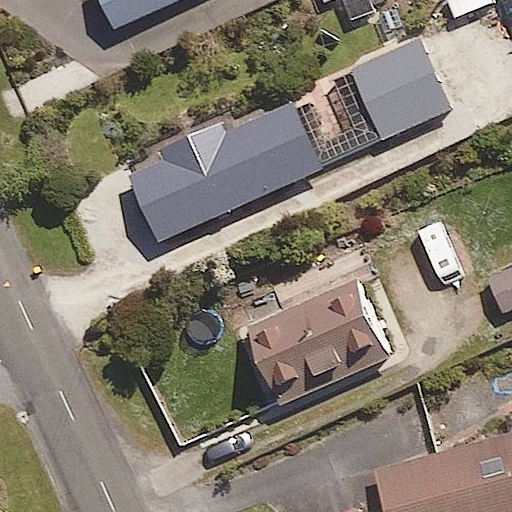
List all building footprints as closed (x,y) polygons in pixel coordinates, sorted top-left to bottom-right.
[(107,0),(119,27),(178,0),(107,0)] [(454,108),(424,38),(357,67),(387,137),(454,108)] [(329,164),(300,98),(237,125),(231,112),(144,150),(150,164),(134,171),(163,238),(329,164)] [(327,290),(317,265),(271,283),(282,311),(253,323),(284,401),(392,358),(359,276),(327,290)] [(511,309),(511,270),(493,279),(508,312),(511,309)] [(511,511),(511,434),(380,470),(391,511),(511,511)]
